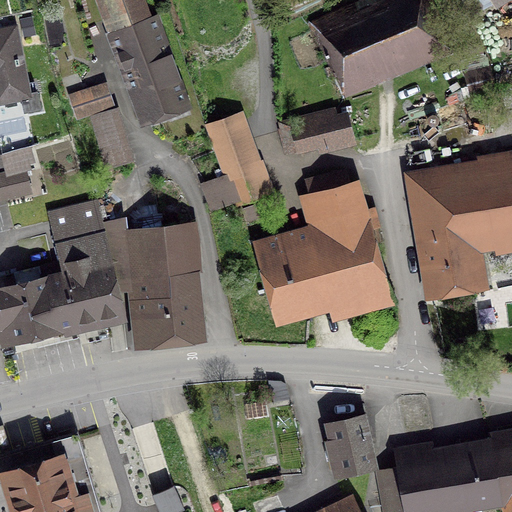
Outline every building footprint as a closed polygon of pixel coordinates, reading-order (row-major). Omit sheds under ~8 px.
[(97,0),(112,41),(145,29),(134,0),(97,0)] [(420,0),(397,0),(317,31),(340,90),(440,50),(420,0)] [(145,29),(112,41),(139,122),(184,107),(156,26),(145,29)] [(10,32),(0,33),(0,97),(24,92),(10,32)] [(74,118),(89,114),(111,108),(105,89),(69,99),(74,118)] [(127,163),(111,108),(89,114),(105,170),(127,163)] [(334,115),(281,134),(288,153),(313,144),(318,157),(345,147),(334,115)] [(237,121),(209,131),(227,178),(201,188),(209,212),(263,192),(237,121)] [(0,180),(0,202),(27,194),(21,174),(30,171),(24,151),(0,158),(0,170),(3,180),(0,180)] [(511,167),(410,184),(427,295),(470,288),(463,247),(511,239),(511,167)] [(318,239),(249,261),(270,323),(323,305),(328,322),(379,305),(341,188),(305,200),(318,239)] [(118,322),(127,320),(105,231),(97,204),(44,217),(60,284),(0,298),(0,331),(4,349),(80,331),(118,322)] [(192,222),(105,231),(127,320),(133,345),(193,336),(184,242),(194,242),(192,222)] [(359,422),(328,428),(337,469),(368,462),(359,422)] [(511,434),(490,438),(500,497),(511,494),(511,434)] [(500,497),(490,438),(417,452),(402,455),(405,472),(380,476),(386,511),(434,511),(433,509),(500,497)] [(75,511),(60,459),(4,474),(14,511),(75,511)] [(511,511),(511,494),(500,497),(506,511),(511,511)] [(352,511),(347,503),(328,511),(352,511)]
